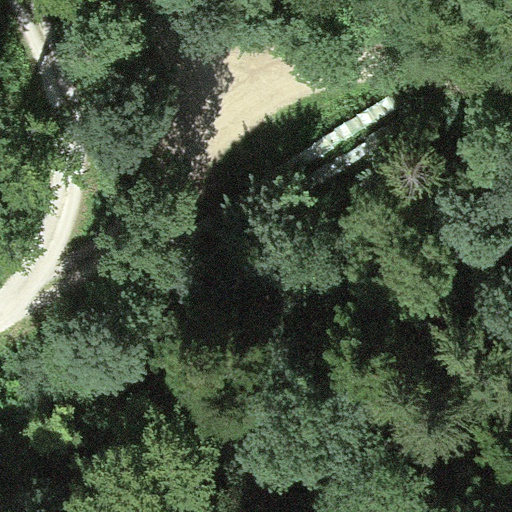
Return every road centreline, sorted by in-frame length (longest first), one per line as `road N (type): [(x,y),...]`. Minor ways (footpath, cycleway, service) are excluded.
road 1 (track): [(140,0),(216,55),(285,82),(394,65),(511,89)]
road 2 (track): [(0,311),(23,295),(64,164),(48,35),(19,0)]
road 3 (track): [(23,295),(158,166),(285,82)]
